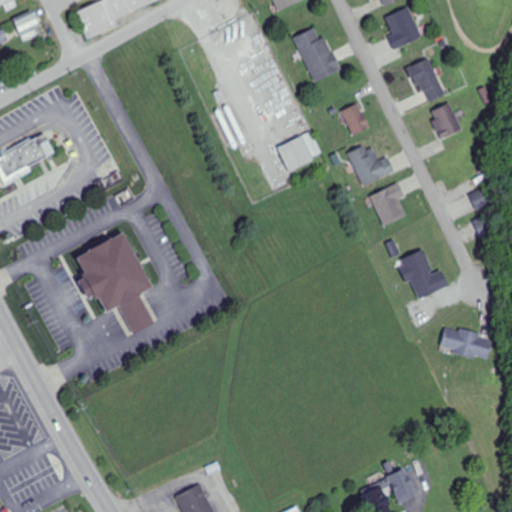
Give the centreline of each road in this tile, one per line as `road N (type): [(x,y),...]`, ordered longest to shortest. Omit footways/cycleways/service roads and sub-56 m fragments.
road 1 (residential): [(340,0),(480,287)]
road 2 (primary): [(110,511),(0,314)]
road 3 (residential): [(0,104),(184,0)]
